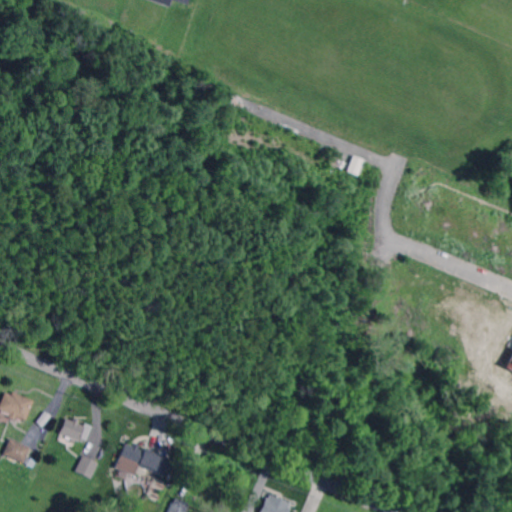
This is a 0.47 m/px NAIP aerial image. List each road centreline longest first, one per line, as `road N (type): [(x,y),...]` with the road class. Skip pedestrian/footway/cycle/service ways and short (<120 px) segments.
road 1 (residential): [(0,345),(398,511)]
road 2 (residential): [(393,242),(386,220),(395,166),(240,103)]
road 3 (residential): [(511,290),(393,242)]
